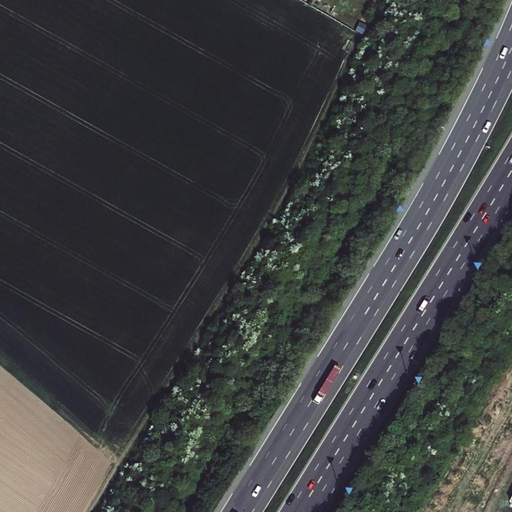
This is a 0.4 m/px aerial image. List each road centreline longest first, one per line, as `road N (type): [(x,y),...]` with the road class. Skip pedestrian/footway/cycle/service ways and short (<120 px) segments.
road 1 (motorway): [(511,45),(430,211),(243,511)]
road 2 (motorway): [(298,511),(511,168)]
road 3 (track): [(89,511),(121,460),(0,360)]
